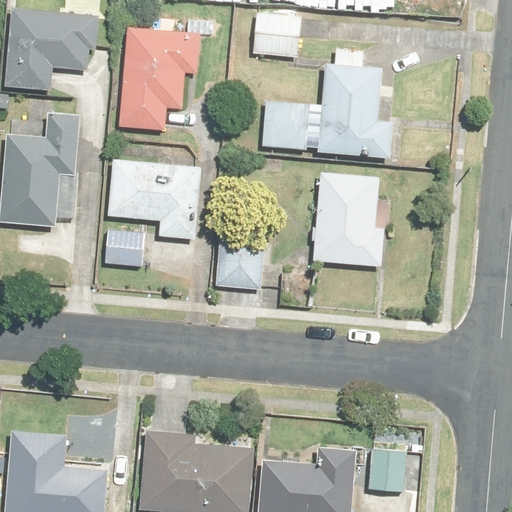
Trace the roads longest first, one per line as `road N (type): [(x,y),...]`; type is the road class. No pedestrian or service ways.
road 1 (residential): [(0,339),(496,378)]
road 2 (residential): [(511,211),(496,378)]
road 3 (residential): [(496,378),(487,511)]
